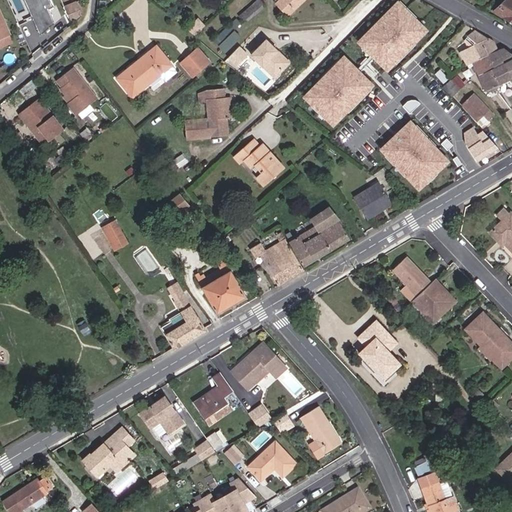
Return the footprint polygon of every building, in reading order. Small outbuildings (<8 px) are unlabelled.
[(60,23),(50,0),(25,0),(38,31),(60,23)] [(80,13),(82,12),(83,0),(82,0),(64,7),(71,23),(81,16),(80,13)] [(256,0),(239,16),(246,23),(264,6),(259,0),(256,0)] [(288,16),(305,0),(279,0),(277,3),(288,16)] [(511,0),(507,0),(493,11),(511,22),(511,0)] [(424,6),(400,30),(407,39),(391,55),(398,61),(403,56),(406,60),(443,22),(433,12),(424,6)] [(11,37),(0,12),(0,49),(12,44),(10,38),(11,37)] [(246,23),(239,16),(212,40),(225,54),(241,39),(235,33),(246,23)] [(493,42),(474,31),(468,36),(469,37),(478,43),(470,47),(460,52),(467,65),(472,63),(498,51),(493,42)] [(385,35),(377,43),(388,53),(395,46),(385,35)] [(478,43),(469,37),(466,38),(470,47),(478,43)] [(274,47),(266,39),(251,53),(269,72),(275,66),(281,72),(290,63),(277,51),(274,54),(271,50),(274,47)] [(241,46),(231,57),(240,65),(250,55),(241,46)] [(156,47),(117,79),(132,96),(171,65),(156,47)] [(511,53),(503,48),(498,51),(511,78),(511,77),(511,53)] [(193,59),(184,66),(193,76),(209,62),(198,49),(190,55),(193,59)] [(511,78),(498,51),(472,63),(476,73),(485,91),(511,78)] [(182,63),(184,66),(193,59),(190,55),(182,63)] [(375,63),(366,71),(371,76),(380,67),(375,63)] [(467,65),(466,66),(471,76),(476,73),(472,63),(467,65)] [(275,77),(281,72),(275,66),(269,72),(275,77)] [(73,100),(70,102),(69,102),(78,114),(99,98),(74,67),(59,79),(64,86),(63,87),(68,93),(73,100)] [(438,74),(446,83),(447,82),(450,79),(442,70),(438,74)] [(456,76),(452,80),(460,88),(464,84),(456,76)] [(340,88),(330,99),(341,110),(360,90),(346,77),(338,85),(340,88)] [(451,81),(443,87),(452,96),(459,89),(451,81)] [(327,96),(330,99),(340,88),(338,85),(327,96)] [(225,87),(208,90),(199,92),(200,96),(200,102),(207,101),(209,118),(186,121),(188,139),(230,136),(229,119),(233,118),(230,97),(226,97),(225,87)] [(383,97),(374,90),(370,95),(378,103),(383,97)] [(493,114),(474,95),(463,106),(477,122),(478,120),(482,125),(493,114)] [(65,129),(40,97),(20,113),(45,145),(65,129)] [(448,125),(437,132),(450,152),(442,157),(454,176),(477,161),(469,148),(482,140),(478,133),(469,120),(459,109),(444,119),(448,125)] [(342,132),(338,127),(331,133),(334,138),(342,132)] [(499,147),(483,130),(478,133),(482,140),(469,148),(477,161),(499,147)] [(450,152),(437,132),(422,141),(433,157),(420,165),(422,169),(420,171),(433,190),(454,176),(442,157),(450,152)] [(397,133),(388,139),(398,154),(407,149),(397,133)] [(270,153),(270,152),(268,154),(265,151),(267,149),(263,144),(261,146),(255,139),(236,156),(242,163),(246,159),(254,168),(257,165),(263,172),(258,177),(266,186),(285,168),(271,152),(270,153)] [(380,183),(354,198),(366,219),(392,204),(380,183)] [(180,194),(162,208),(171,220),(189,206),(180,194)] [(290,242),(304,265),(349,239),(339,221),(329,207),(312,219),(316,226),(290,242)] [(511,213),(509,214),(504,209),(497,216),(502,221),(490,233),(500,243),(503,240),(506,243),(511,248),(511,213)] [(126,242),(113,218),(102,224),(115,248),(126,242)] [(260,255),(278,286),(305,270),(285,239),(265,250),(260,242),(250,248),(255,257),(260,255)] [(393,270),(416,295),(430,282),(407,257),(393,270)] [(209,283),(205,277),(204,274),(200,276),(198,273),(195,275),(218,312),(245,296),(223,258),(220,261),(222,264),(218,266),(220,269),(224,274),(209,283)] [(220,269),(205,277),(209,283),(224,274),(220,269)] [(416,295),(412,299),(434,322),(455,302),(434,279),(430,282),(416,295)] [(170,295),(181,289),(178,283),(167,289),(170,295)] [(162,327),(174,348),(206,330),(192,306),(192,307),(181,289),(170,295),(180,312),(170,318),(171,321),(162,327)] [(387,298),(394,306),(398,303),(390,295),(387,298)] [(466,330),(483,348),(500,332),(484,314),(466,330)] [(77,324),(85,336),(92,332),(85,319),(77,324)] [(377,322),(360,337),(366,345),(359,352),(384,378),(400,363),(388,350),(396,342),(377,322)] [(511,344),(500,332),(483,348),(492,357),(502,368),(511,358),(511,352),(508,348),(511,344)] [(232,371),(249,389),(270,369),(277,375),(286,366),(264,342),(252,353),(253,354),(250,357),(248,357),(232,371)] [(489,359),(492,357),(483,348),(481,346),(478,348),(489,359)] [(219,386),(194,403),(205,419),(216,411),(222,420),(234,412),(224,397),(233,391),(220,373),(213,378),(219,386)] [(478,397),(482,393),(477,388),(473,392),(478,397)] [(153,405),(141,414),(152,429),(154,427),(161,437),(169,431),(170,433),(184,423),(165,396),(156,403),(157,405),(154,407),(153,405)] [(262,405),(249,413),(259,427),(272,419),(262,405)] [(325,423),(328,421),(319,406),(302,417),(324,454),(339,445),(325,423)] [(212,428),(222,420),(216,411),(205,419),(212,428)] [(280,430),(292,422),(286,412),(273,420),(280,430)] [(342,443),(328,421),(325,423),(339,445),(342,443)] [(294,425),(292,422),(280,430),(282,432),(294,425)] [(117,435),(128,448),(135,443),(124,429),(117,435)] [(104,444),(84,461),(98,477),(109,467),(118,459),(123,466),(135,456),(128,448),(117,435),(105,445),(104,444)] [(225,447),(217,435),(208,441),(210,442),(217,452),(225,447)] [(324,454),(316,440),(310,443),(319,457),(324,454)] [(276,441),(248,467),(261,481),(275,468),(283,476),(297,464),(276,441)] [(199,455),(202,461),(217,452),(210,442),(196,451),(199,455)] [(241,457),(231,446),(224,453),(234,464),(241,457)] [(511,464),(510,462),(511,460),(511,454),(498,468),(509,479),(511,476),(511,464)] [(173,470),(178,476),(202,461),(199,455),(173,470)] [(118,459),(109,467),(114,473),(123,466),(118,459)] [(417,474),(434,470),(432,460),(415,464),(417,474)] [(168,480),(164,473),(151,481),(155,488),(168,480)] [(251,511),(246,501),(258,496),(238,476),(229,480),(234,485),(194,502),(197,508),(187,511),(251,511)] [(34,486),(32,483),(4,502),(10,511),(22,511),(23,511),(22,509),(47,493),(45,491),(52,487),(47,478),(40,482),(34,486)] [(492,490),(483,481),(477,487),(485,496),(492,490)] [(448,506),(446,499),(439,482),(422,488),(428,504),(430,508),(427,509),(428,511),(457,511),(459,511),(456,503),(448,506)] [(364,511),(371,508),(358,488),(320,511),(319,511),(364,511)] [(453,496),(446,499),(448,506),(456,503),(453,496)] [(99,511),(92,503),(82,511),(99,511)]
